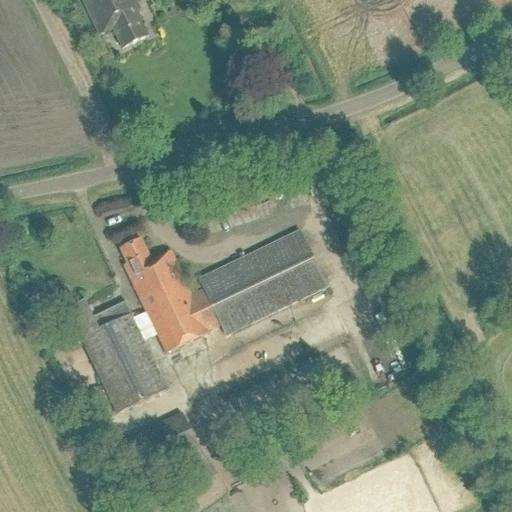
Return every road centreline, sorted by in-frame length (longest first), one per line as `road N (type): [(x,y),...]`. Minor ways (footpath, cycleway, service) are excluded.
road 1 (unclassified): [(0,196),(340,111),(511,31)]
road 2 (unknown): [(43,0),(130,169)]
